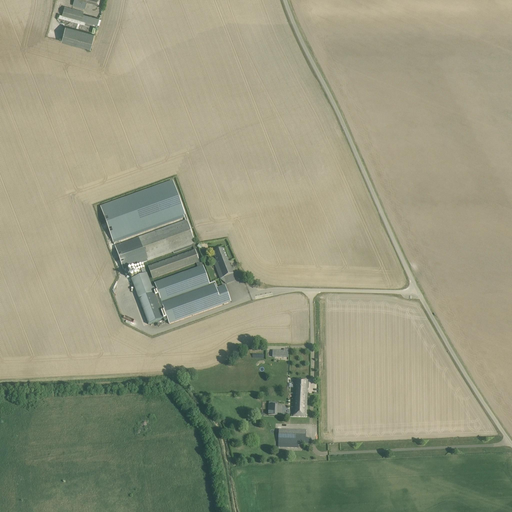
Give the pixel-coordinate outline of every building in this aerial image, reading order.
[(99,0),(74,0),(73,5),(85,8),(87,1),(98,5),(99,0)] [(64,7),(62,15),(60,14),(59,18),(84,25),(85,22),(97,25),(99,18),(83,14),(84,12),(64,7)] [(90,49),(94,34),(65,26),(61,41),(90,49)] [(172,181),(100,207),(112,241),(183,215),(185,221),(186,220),(191,234),(192,233),(178,194),(177,195),(172,181)] [(185,221),(115,246),(123,270),(190,246),(194,244),(191,234),(186,220),(185,221)] [(192,251),(149,267),(153,278),(196,263),(201,261),(200,260),(194,244),(190,246),(192,251)] [(223,249),(213,253),(217,262),(214,263),(220,279),(233,274),(223,249)] [(198,268),(154,283),(156,288),(153,290),(164,319),(164,321),(168,320),(169,324),(230,302),(224,286),(217,288),(215,282),(209,284),(201,259),(200,260),(201,261),(196,263),(198,268)] [(146,273),(131,279),(148,324),(164,319),(153,290),(146,273)] [(295,380),(294,385),(293,416),(306,417),(308,380),(295,380)] [(277,402),(269,402),(268,415),(277,416),(277,402)] [(294,438),(278,438),(278,443),(311,444),(311,439),(305,439),(306,431),(295,430),(294,438)]
